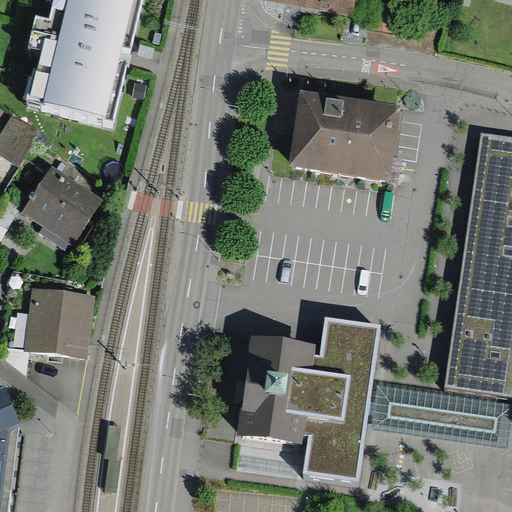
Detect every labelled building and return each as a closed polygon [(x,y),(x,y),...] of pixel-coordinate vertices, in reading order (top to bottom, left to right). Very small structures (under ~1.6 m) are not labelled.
[(25,107),(111,128),(143,0),(50,0),(45,22),(33,19),(24,56),(37,59),(25,107)] [(356,0),(256,0),(256,1),(353,17),(356,0)] [(400,105),(299,91),(289,167),(390,181),(400,105)] [(0,154),(18,166),(40,131),(13,115),(0,135),(0,154)] [(509,449),(511,424),(511,138),(480,134),(445,395),(375,386),(368,430),(509,449)] [(43,225),(39,232),(71,252),(106,197),(54,164),(23,212),(43,225)] [(87,358),(94,297),(30,290),(23,351),(29,352),(87,358)] [(238,439),(301,448),(303,437),(310,438),(304,478),(357,486),(379,333),(328,326),(323,364),(311,363),(312,352),(252,343),(245,393),(238,439)] [(27,376),(29,352),(23,351),(8,349),(6,361),(27,376)] [(0,511),(11,511),(21,430),(5,394),(0,390),(0,511)]
